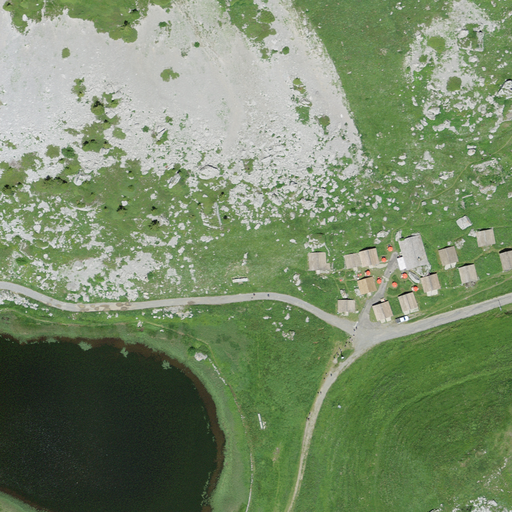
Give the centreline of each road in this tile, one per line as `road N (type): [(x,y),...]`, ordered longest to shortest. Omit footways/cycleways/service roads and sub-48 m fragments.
road 1 (track): [(367,337),(283,297),(178,301)]
road 2 (track): [(0,283),(65,306),(178,301)]
road 3 (track): [(511,295),(367,337)]
